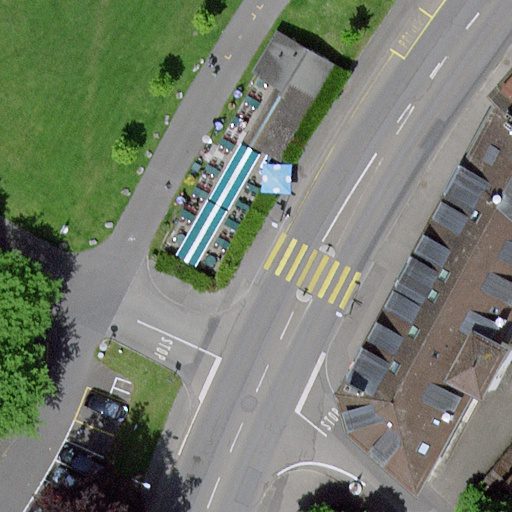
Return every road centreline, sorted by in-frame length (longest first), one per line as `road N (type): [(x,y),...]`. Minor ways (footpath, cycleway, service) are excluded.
road 1 (primary): [(492,0),(383,153),(258,386)]
road 2 (residential): [(412,511),(297,408),(258,386)]
road 3 (primary): [(258,386),(206,511)]
